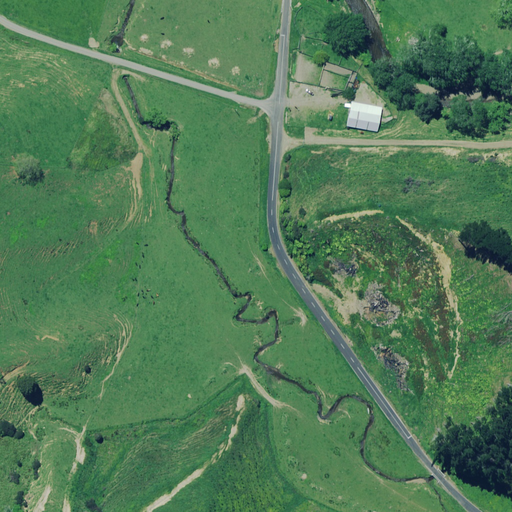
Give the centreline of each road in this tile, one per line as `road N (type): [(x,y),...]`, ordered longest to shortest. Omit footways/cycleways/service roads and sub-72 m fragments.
road 1 (unclassified): [(477,511),(407,438),(292,275),(271,215),(278,110)]
road 2 (unclassified): [(278,110),(0,19)]
